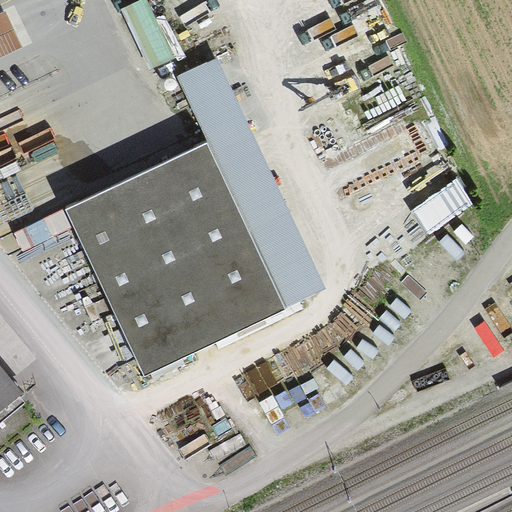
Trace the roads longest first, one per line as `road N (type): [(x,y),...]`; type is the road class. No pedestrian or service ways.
road 1 (unknown): [(106,414),(287,318),(334,275),(307,165),(245,0)]
road 2 (unclassified): [(511,228),(410,359),(364,401),(296,453),(188,511)]
road 3 (residential): [(0,289),(106,414),(165,511)]
road 4 (unknown): [(0,67),(106,9),(102,0)]
